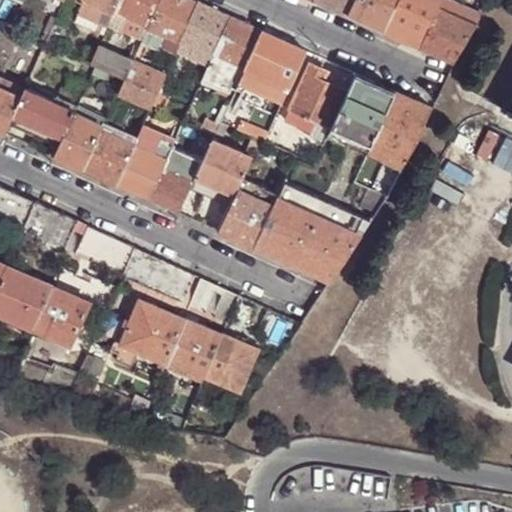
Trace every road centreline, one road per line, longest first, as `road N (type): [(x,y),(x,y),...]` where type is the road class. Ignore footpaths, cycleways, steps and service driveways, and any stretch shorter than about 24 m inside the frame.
road 1 (residential): [(0,159),(302,298)]
road 2 (residential): [(251,0),(428,82)]
